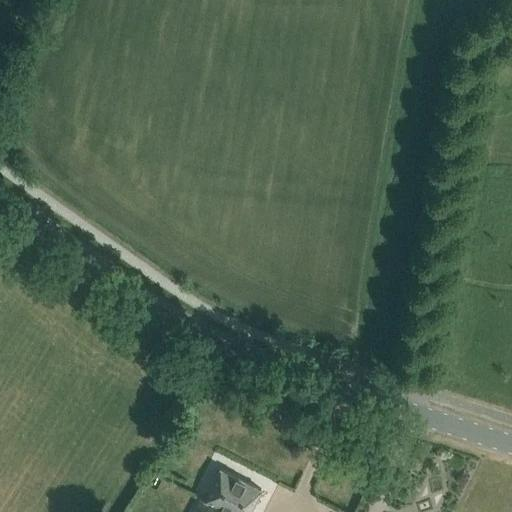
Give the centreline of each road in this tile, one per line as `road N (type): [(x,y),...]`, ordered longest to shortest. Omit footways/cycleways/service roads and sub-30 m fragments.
road 1 (tertiary): [(511,443),(214,347),(0,200)]
road 2 (track): [(416,378),(473,52),(482,39),(511,28)]
